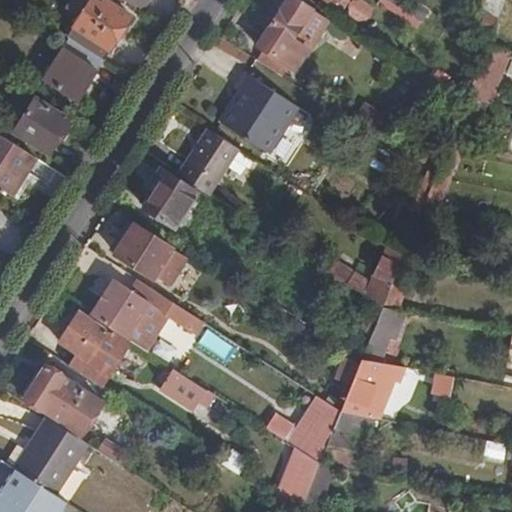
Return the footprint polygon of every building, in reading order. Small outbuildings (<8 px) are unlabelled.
[(74,17),(64,33),(104,59),(109,51),(75,28),(92,0),(65,0),(61,7),(74,17)] [(131,17),(105,0),(92,0),(75,28),(109,51),(131,17)] [(121,0),(140,12),(148,0),(121,0)] [(309,47),(328,17),(327,16),(314,9),(300,0),(289,0),(283,9),(280,8),(274,9),(271,16),(273,25),(259,44),(297,67),(309,47)] [(345,9),(350,0),(336,0),(335,2),(345,9)] [(411,31),(420,18),(393,0),(377,0),(373,7),(411,31)] [(429,5),(421,0),(393,0),(420,18),(429,5)] [(501,15),(483,2),(474,16),(483,21),(477,36),(489,44),(501,15)] [(342,51),(355,31),(337,19),(324,40),(342,51)] [(489,44),(468,97),(483,100),(504,47),(489,44)] [(98,70),(65,49),(44,79),(78,101),(98,70)] [(300,109),(249,75),(218,121),(268,155),(300,109)] [(468,97),(447,148),(463,152),(483,100),(468,97)] [(72,122),(36,100),(14,133),(50,156),(72,122)] [(211,128),(181,174),(213,194),(242,148),(211,128)] [(35,158),(0,134),(0,190),(10,197),(35,158)] [(447,148),(437,173),(426,200),(442,203),(463,152),(447,148)] [(200,190),(163,166),(150,184),(158,190),(148,206),(179,224),(200,190)] [(426,200),(437,173),(427,167),(414,204),(422,208),(426,200)] [(172,285),(189,258),(137,225),(119,254),(155,277),(157,275),(172,285)] [(348,280),(385,303),(385,302),(387,297),(393,282),(405,253),(388,242),(371,282),(354,270),(348,280)] [(348,280),(354,270),(336,259),(330,269),(348,280)] [(176,301),(138,277),(131,288),(152,302),(169,313),(176,301)] [(116,279),(94,314),(113,326),(129,336),(152,302),(131,288),(116,279)] [(407,288),(393,282),(387,297),(401,303),(407,288)] [(199,333),(206,321),(200,317),(176,301),(169,313),(172,315),(192,329),(199,333)] [(150,349),(172,315),(169,313),(152,302),(129,336),(133,339),(150,349)] [(385,303),(372,334),(388,333),(395,333),(406,306),(385,302),(385,303)] [(79,352),(71,364),(103,385),(133,339),(129,336),(113,326),(110,330),(81,311),(62,341),(79,352)] [(225,361),(235,347),(207,327),(197,340),(225,361)] [(372,334),(364,355),(370,357),(379,358),(388,333),(372,334)] [(376,415),(388,381),(377,377),(379,372),(366,367),(370,357),(364,355),(361,362),(353,382),(343,407),(350,409),(376,414),(376,415)] [(353,382),(361,362),(346,356),(337,375),(353,382)] [(392,398),(398,382),(400,382),(407,364),(379,358),(370,357),(366,367),(379,372),(377,377),(388,381),(376,415),(381,416),(389,397),(392,398)] [(192,395),(201,382),(175,365),(166,378),(192,395)] [(23,400),(51,418),(84,439),(89,429),(93,421),(99,421),(99,414),(105,405),(46,367),(23,400)] [(434,390),(451,393),(455,375),(437,371),(434,390)] [(312,409),(322,395),(302,383),(292,396),(312,409)] [(352,460),(359,433),(346,430),(350,409),(343,407),(343,409),(337,423),(327,447),(325,454),(352,460)] [(372,435),(376,414),(350,409),(346,430),(359,433),(352,460),(325,454),(322,460),(334,462),(358,467),(365,434),(372,435)] [(327,447),(337,423),(317,410),(302,432),(327,447)] [(51,418),(18,468),(61,495),(92,445),(84,439),(51,418)] [(131,456),(108,441),(101,451),(124,466),(131,456)] [(301,511),(322,460),(299,445),(279,500),(297,511),(301,511)] [(390,473),(403,473),(404,455),(391,454),(390,473)] [(18,468),(6,459),(0,467),(0,485),(4,489),(18,468)] [(317,511),(334,462),(322,460),(301,511),(317,511)] [(0,511),(65,511),(72,503),(61,495),(18,468),(4,489),(0,495),(0,511)]
